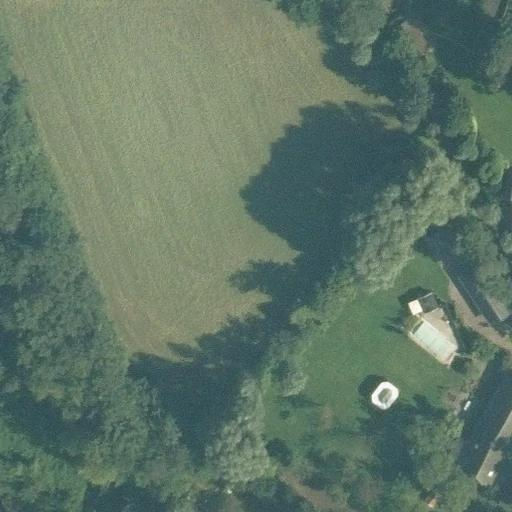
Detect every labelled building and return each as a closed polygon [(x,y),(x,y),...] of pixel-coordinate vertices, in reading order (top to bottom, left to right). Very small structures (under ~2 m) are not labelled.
[(484,0),(481,9),(494,13),(498,0),(484,0)] [(430,42),(410,12),(393,23),(413,54),(430,42)] [(511,170),(510,170),(504,208),(503,209),(511,222),(511,170)] [(450,236),(444,241),(463,269),(458,272),(491,320),(496,316),(511,305),(511,300),(463,227),(450,236)] [(424,310),(439,304),(432,290),(418,296),(424,310)] [(446,456),(472,469),(490,479),(511,437),(511,361),(469,439),(459,433),(446,456)] [(213,437),(208,443),(227,458),(232,453),(213,437)]
